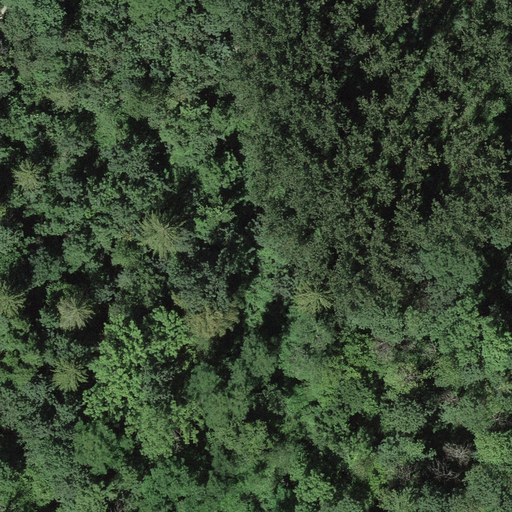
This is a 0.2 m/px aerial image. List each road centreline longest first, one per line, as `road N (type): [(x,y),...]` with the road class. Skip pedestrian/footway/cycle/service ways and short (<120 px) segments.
road 1 (track): [(0,425),(89,407),(173,343),(229,229),(282,0)]
road 2 (track): [(0,425),(207,511)]
